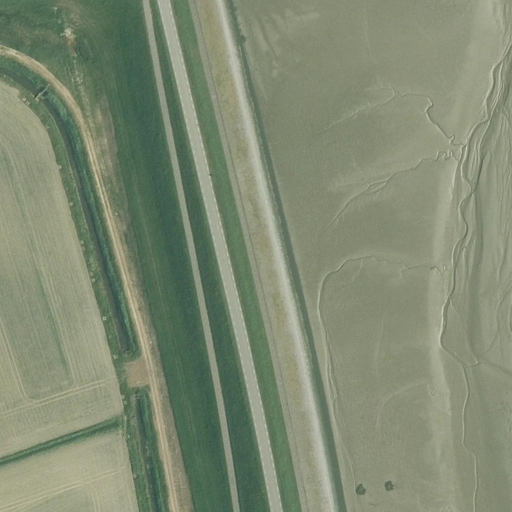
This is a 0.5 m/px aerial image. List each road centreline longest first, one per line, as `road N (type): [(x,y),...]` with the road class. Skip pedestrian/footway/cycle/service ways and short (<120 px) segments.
road 1 (tertiary): [(162,0),(275,511)]
road 2 (track): [(172,511),(147,368),(78,117),(51,82),(0,52)]
